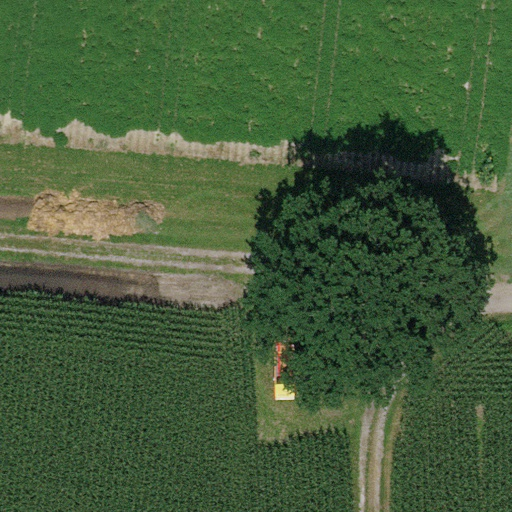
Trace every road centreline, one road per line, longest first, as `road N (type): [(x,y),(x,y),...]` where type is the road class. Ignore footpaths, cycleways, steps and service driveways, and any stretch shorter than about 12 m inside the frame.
road 1 (track): [(0,248),(511,308)]
road 2 (track): [(377,511),(379,413),(394,372),(421,348),(501,307)]
